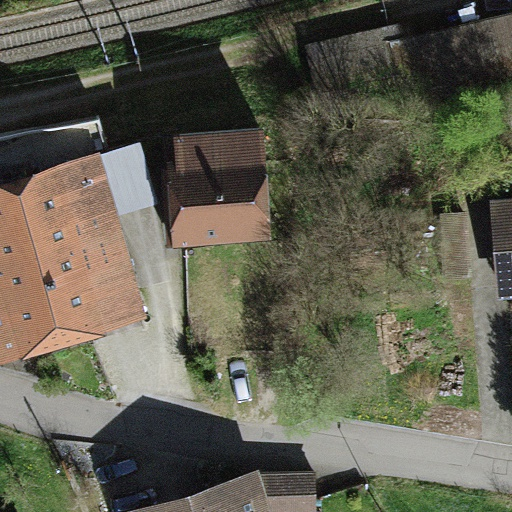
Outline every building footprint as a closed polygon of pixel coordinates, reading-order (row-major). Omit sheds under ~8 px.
[(390,22),(309,41),(326,111),(409,110),(429,97),(429,95),(488,88),(489,91),(511,86),(511,18),(395,43),(390,22)] [(265,230),(259,128),(178,133),(184,235),(265,230)] [(54,171),(0,188),(0,340),(98,309),(54,171)] [(511,204),(499,205),(505,283),(511,282),(511,204)] [(314,510),(314,470),(260,471),(272,511),(314,510)] [(256,511),(248,483),(151,511),(256,511)]
